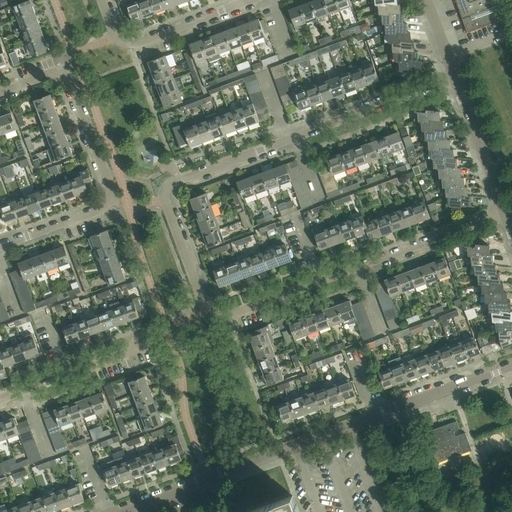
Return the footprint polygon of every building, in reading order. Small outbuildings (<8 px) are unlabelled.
[(25,19),(36,15),(30,0),(13,7),(17,15),(12,17),(13,21),(18,19),(24,17),(25,19)] [(144,17),(155,13),(150,0),(140,0),(138,1),(144,17)] [(150,0),(155,13),(166,9),(162,0),(150,0)] [(162,0),(166,9),(178,5),(175,0),(162,0)] [(317,0),(311,2),(318,19),(329,15),(323,0),(317,0)] [(336,0),(323,0),(329,15),(340,11),(336,0)] [(349,0),(336,0),(340,11),(352,6),(349,0)] [(455,0),(468,33),(511,16),(505,0),(455,0)] [(132,21),(144,17),(138,1),(126,5),(132,21)] [(311,2),(300,6),(307,23),(318,19),(311,2)] [(382,6),(381,15),(385,15),(390,16),(390,13),(399,14),(400,5),(395,4),(395,5),(386,4),(386,6),(382,6)] [(295,28),(307,23),(300,6),(289,11),(295,28)] [(385,15),(384,24),(389,25),(389,24),(393,25),(394,23),(403,24),(403,23),(403,14),(399,14),(390,13),(390,16),(385,15)] [(30,31),(40,27),(36,15),(25,19),(24,17),(18,19),(21,27),(16,29),(18,33),(23,31),(29,29),(30,31)] [(270,34),(264,18),(260,20),(267,36),(270,34)] [(259,19),(247,24),(254,41),(265,36),(259,19)] [(389,24),(389,25),(388,34),(392,34),(397,34),(398,32),(406,33),(407,24),(403,23),(403,24),(394,23),(393,25),(389,24)] [(254,41),(247,24),(236,28),(242,45),(254,41)] [(34,43),(45,39),(40,27),(30,31),(29,29),(23,31),(26,40),(21,41),(22,45),(27,43),(34,41),(34,43)] [(236,28),(224,32),(231,49),(242,45),(236,28)] [(231,49),(224,32),(213,36),(219,54),(231,49)] [(392,34),(391,43),(396,44),(396,43),(401,44),(401,41),(410,42),(411,33),(406,33),(398,32),(397,34),(392,34)] [(213,36),(201,41),(208,58),(209,62),(221,58),(219,54),(213,36)] [(34,41),(27,43),(30,52),(26,54),(27,58),(39,53),(40,55),(49,52),(45,39),(34,43),(34,41)] [(196,62),(208,58),(201,41),(190,45),(196,62)] [(396,43),(396,44),(395,53),(399,53),(405,54),(405,51),(413,52),(414,42),(410,42),(401,41),(401,44),(396,43)] [(399,53),(398,63),(403,63),(408,63),(408,61),(417,62),(417,61),(418,52),(413,52),(405,51),(405,54),(399,53)] [(153,74),(171,68),(167,56),(149,62),(153,74)] [(403,63),(402,72),(412,73),(412,70),(420,71),(421,61),(417,61),(417,62),(408,61),(408,63),(403,63)] [(271,68),(273,74),(285,69),(283,64),(271,68)] [(373,64),(362,68),(368,85),(380,81),(373,64)] [(153,74),(157,86),(175,79),(171,68),(153,74)] [(357,89),(368,85),(362,68),(351,72),(357,89)] [(273,74),(275,80),(287,75),(285,69),(273,74)] [(240,75),(239,71),(227,76),(229,79),(240,75)] [(346,93),(357,89),(351,72),(339,76),(346,93)] [(244,82),(245,84),(257,79),(255,74),(243,78),(244,82)] [(275,80),(277,85),(289,80),(287,75),(275,80)] [(334,98),(346,93),(339,76),(328,81),(334,98)] [(244,82),(243,78),(231,83),(233,86),(244,82)] [(157,86),(161,97),(179,91),(175,79),(157,86)] [(259,85),(257,79),(245,84),(247,89),(259,85)] [(291,86),(289,80),(277,85),(279,90),(291,86)] [(328,81),(317,85),(323,102),(334,98),(328,81)] [(300,110),(312,106),(305,89),(304,84),(292,89),(293,92),(295,97),(298,103),(300,110)] [(249,95),(261,90),(259,85),(247,89),(249,95)] [(305,89),(312,106),(323,102),(317,85),(305,89)] [(279,90),(281,96),(293,92),(292,89),(291,86),(279,90)] [(249,95),(251,100),(263,96),(261,90),(249,95)] [(183,103),(179,91),(161,97),(166,109),(183,103)] [(283,102),(295,97),(293,92),(281,96),(283,102)] [(39,113),(55,108),(51,96),(35,101),(39,113)] [(253,105),(265,101),(263,96),(251,100),(253,105)] [(298,103),(295,97),(283,102),(286,108),(298,103)] [(253,105),(255,111),(267,106),(265,101),(253,105)] [(253,105),(241,109),(248,126),(259,122),(258,117),(255,111),(253,105)] [(267,106),(255,111),(258,117),(270,113),(267,106)] [(59,119),(55,108),(39,113),(43,125),(59,119)] [(236,131),(248,126),(241,109),(230,113),(236,131)] [(420,122),(424,122),(425,122),(430,123),(430,120),(439,121),(439,120),(440,112),(426,110),(426,113),(421,112),(420,122)] [(225,135),(236,131),(230,113),(218,117),(225,135)] [(0,117),(0,121),(5,134),(17,130),(11,114),(0,117)] [(213,139),(225,135),(218,117),(217,114),(205,118),(207,122),(213,139)] [(59,119),(43,125),(48,137),(64,131),(59,119)] [(442,131),(442,130),(443,121),(439,120),(439,121),(430,120),(430,123),(425,122),(424,122),(424,132),(428,132),(433,132),(434,130),(442,131)] [(202,143),(213,139),(207,122),(196,126),(202,143)] [(190,147),(202,143),(196,126),(184,130),(183,125),(174,128),(173,128),(180,147),(180,146),(188,143),(190,147)] [(409,136),(407,130),(401,132),(403,139),(409,136)] [(446,140),(447,131),(442,130),(442,131),(434,130),(433,132),(428,132),(427,141),(431,141),(432,141),(437,141),(437,139),(446,140)] [(64,131),(48,137),(52,149),(68,143),(64,131)] [(399,132),(387,137),(393,153),(405,149),(399,132)] [(375,141),(381,158),(393,153),(387,137),(375,141)] [(450,140),(446,140),(437,139),(437,141),(432,141),(431,141),(431,150),(435,151),(435,150),(440,151),(441,148),(449,149),(450,140)] [(375,141),(363,146),(369,162),(381,158),(375,141)] [(57,161),(72,155),(68,143),(52,149),(57,161)] [(351,150),(358,167),(369,162),(363,146),(351,150)] [(435,150),(435,151),(434,159),(438,160),(438,159),(444,160),(444,158),(453,159),(453,158),(454,149),(449,149),(441,148),(440,151),(435,150)] [(351,150),(339,155),(345,171),(358,167),(351,150)] [(330,166),(332,172),(334,175),(345,171),(339,155),(327,159),(330,166)] [(438,159),(438,160),(437,169),(442,169),(447,169),(448,167),(456,168),(457,159),(453,158),(453,159),(444,158),(444,160),(438,159)] [(59,164),(52,167),(54,174),(62,171),(59,164)] [(285,165),(273,169),(279,186),(291,181),(289,175),(287,169),(285,165)] [(299,165),(287,169),(289,175),(301,171),(299,165)] [(332,172),(330,166),(318,171),(320,176),(332,172)] [(442,169),(441,178),(445,179),(445,178),(451,179),(451,177),(460,177),(461,168),(456,168),(448,167),(447,169),(442,169)] [(279,186),(273,169),(261,173),(267,190),(279,186)] [(82,176),(70,180),(76,196),(88,192),(87,189),(94,187),(88,171),(81,173),(82,176)] [(291,181),(303,176),(301,171),(289,175),(291,181)] [(320,176),(322,182),(334,178),(334,175),(332,172),(320,176)] [(261,173),(250,178),(256,194),(267,190),(261,173)] [(293,186),(305,182),(303,176),(291,181),(293,186)] [(445,178),(445,179),(444,188),(449,188),(454,188),(455,186),(463,187),(463,186),(464,178),(460,177),(451,177),(451,179),(445,178)] [(244,199),(256,194),(250,178),(238,182),(244,199)] [(334,178),(322,182),(324,188),(336,183),(334,178)] [(65,201),(76,196),(70,180),(59,185),(65,201)] [(295,192),(307,188),(305,182),(293,186),(295,192)] [(324,188),(327,193),(338,189),(336,183),(324,188)] [(53,205),(65,201),(59,185),(47,189),(53,205)] [(449,188),(448,197),(452,197),(458,198),(458,196),(467,197),(467,196),(468,187),(463,186),(463,187),(455,186),(454,188),(449,188)] [(297,198),(309,193),(307,188),(295,192),(297,198)] [(41,209),(53,205),(47,189),(36,193),(41,209)] [(341,195),(338,189),(327,193),(329,199),(341,195)] [(30,214),(41,209),(36,193),(24,198),(30,214)] [(297,198),(300,203),(311,199),(309,193),(297,198)] [(190,200),(195,212),(211,206),(207,194),(190,200)] [(452,197),(451,207),(462,208),(462,205),(470,206),(471,197),(467,196),(467,197),(458,196),(458,198),(452,197)] [(18,218),(30,214),(24,198),(12,202),(18,218)] [(302,209),(313,205),(311,199),(300,203),(302,209)] [(413,206),(419,222),(431,218),(425,201),(413,206)] [(6,223),(18,218),(12,202),(1,206),(0,207),(2,213),(5,218),(6,223)] [(195,212),(199,223),(216,217),(211,206),(195,212)] [(407,227),(419,222),(413,206),(401,210),(407,227)] [(395,231),(407,227),(401,210),(389,215),(395,231)] [(383,236),(395,231),(389,215),(377,219),(383,236)] [(199,223),(204,235),(220,229),(216,217),(199,223)] [(350,221),(356,238),(368,233),(364,224),(362,217),(350,221)] [(371,240),(383,236),(377,219),(364,224),(368,233),(371,240)] [(345,242),(356,238),(350,221),(338,225),(345,242)] [(333,246),(345,242),(338,225),(327,230),(333,246)] [(224,241),(220,229),(204,235),(208,247),(224,241)] [(321,251),(333,246),(327,230),(315,234),(321,251)] [(91,237),(96,249),(112,243),(107,231),(91,237)] [(116,255),(112,243),(96,249),(100,261),(116,255)] [(78,256),(73,244),(68,245),(73,258),(78,256)] [(273,248),(279,265),(291,260),(285,244),(273,248)] [(488,255),(488,254),(489,246),(476,244),(476,247),(471,246),(470,256),(474,256),(480,257),(480,254),(488,255)] [(64,247),(52,251),(58,267),(70,263),(64,247)] [(268,269),(279,265),(273,248),(261,253),(268,269)] [(41,256),(47,271),(58,267),(52,251),(41,256)] [(256,274),(268,269),(261,253),(250,257),(256,274)] [(474,256),(473,265),(477,266),(477,265),(483,266),(483,263),(492,264),(493,255),(488,254),(488,255),(480,254),(480,257),(474,256)] [(100,261),(105,274),(121,268),(116,255),(100,261)] [(41,256),(30,260),(36,276),(47,271),(41,256)] [(77,270),(82,268),(78,256),(73,258),(77,270)] [(244,278),(256,274),(250,257),(238,261),(244,278)] [(457,265),(454,257),(448,259),(451,267),(457,265)] [(433,262),(439,279),(451,274),(445,258),(433,262)] [(24,280),(36,276),(30,260),(18,264),(20,270),(22,276),(24,280)] [(232,282),(244,278),(238,261),(226,266),(232,282)] [(433,262),(421,267),(427,283),(439,279),(433,262)] [(477,265),(477,266),(476,275),(481,275),(487,275),(487,273),(495,274),(495,273),(496,264),(492,264),(483,263),(483,266),(477,265)] [(220,287),(232,282),(226,266),(214,270),(220,287)] [(409,271),(416,288),(427,283),(421,267),(409,271)] [(77,270),(82,282),(87,280),(82,268),(77,270)] [(126,280),(121,268),(105,274),(109,286),(126,280)] [(10,274),(12,280),(22,276),(20,270),(10,274)] [(409,271),(397,276),(403,292),(416,288),(409,271)] [(481,275),(480,284),(484,285),(484,284),(490,285),(490,282),(499,283),(500,274),(495,273),(495,274),(487,273),(487,275),(481,275)] [(22,276),(12,280),(14,285),(25,281),(24,280),(22,276)] [(387,287),(389,292),(391,297),(403,292),(397,276),(385,280),(387,287)] [(82,282),(86,295),(91,293),(87,280),(82,282)] [(25,281),(14,285),(16,291),(27,287),(25,281)] [(502,293),(503,283),(499,283),(490,282),(490,285),(484,284),(484,285),(483,294),(488,294),(494,294),(494,292),(502,293)] [(27,287),(16,291),(18,297),(29,293),(27,287)] [(69,297),(81,293),(79,287),(68,292),(69,297)] [(389,292),(387,287),(376,291),(378,296),(389,292)] [(68,292),(56,296),(58,301),(69,297),(68,292)] [(391,297),(389,292),(378,296),(379,301),(391,297)] [(507,293),(502,293),(494,292),(494,294),(488,294),(487,303),(491,304),(491,303),(497,304),(497,301),(506,302),(507,293)] [(29,293),(18,297),(20,302),(31,298),(29,293)] [(58,301),(56,296),(45,300),(47,305),(58,301)] [(381,306),(393,302),(391,297),(379,301),(381,306)] [(31,298),(20,302),(22,308),(33,304),(31,298)] [(134,303),(122,307),(128,322),(139,317),(138,312),(143,310),(139,298),(133,300),(134,303)] [(35,310),(47,305),(45,300),(33,305),(35,310)] [(355,316),(353,311),(351,306),(352,305),(351,301),(349,301),(337,305),(343,322),(344,324),(346,324),(347,324),(349,324),(351,324),(352,323),(354,323),(355,322),(357,321),(355,318),(355,316)] [(351,306),(353,311),(365,307),(363,301),(352,305),(351,306)] [(491,303),(491,304),(490,313),(495,313),(500,313),(501,311),(509,312),(509,311),(510,302),(506,302),(497,301),(497,304),(491,303)] [(383,311),(395,306),(393,302),(381,306),(383,311)] [(128,322),(122,307),(121,303),(109,308),(116,326),(128,322)] [(33,304),(22,308),(25,314),(35,310),(33,305),(33,304)] [(337,305),(325,310),(331,326),(343,322),(337,305)] [(385,316),(397,312),(395,306),(383,311),(385,316)] [(367,312),(365,307),(353,311),(355,316),(367,312)] [(99,315),(104,330),(116,326),(109,308),(97,312),(99,315)] [(320,331),(331,326),(325,310),(313,314),(320,331)] [(495,313),(494,322),(498,323),(499,322),(504,323),(504,320),(511,321),(511,311),(509,311),(509,312),(501,311),(500,313),(495,313)] [(355,316),(355,318),(357,321),(368,317),(367,312),(355,316)] [(387,321),(398,317),(397,312),(385,316),(387,321)] [(0,322),(10,319),(9,319),(7,313),(0,316),(0,322)] [(313,314),(301,319),(308,335),(320,331),(313,314)] [(93,335),(104,330),(99,315),(87,320),(93,335)] [(370,322),(368,317),(357,321),(359,326),(370,322)] [(389,326),(400,321),(398,317),(387,321),(389,326)] [(295,340),(308,335),(301,319),(289,323),(295,340)] [(93,335),(87,320),(75,324),(81,339),(93,335)] [(499,322),(498,323),(497,331),(501,332),(502,331),(507,332),(508,329),(511,330),(511,321),(504,320),(504,323),(499,322)] [(391,331),(402,326),(400,321),(389,326),(391,331)] [(359,326),(360,331),(372,326),(370,322),(359,326)] [(81,339),(75,324),(63,328),(69,343),(81,339)] [(255,349),(255,350),(271,344),(275,342),(268,326),(251,332),(253,336),(250,338),(253,346),(252,348),(255,349)] [(360,331),(362,336),(374,331),(372,326),(360,331)] [(502,331),(501,332),(501,341),(498,341),(498,340),(497,340),(497,341),(482,347),(481,348),(484,355),(485,356),(490,354),(491,353),(492,352),(494,352),(500,350),(500,349),(502,348),(504,349),(511,345),(511,330),(508,329),(507,332),(502,331)] [(376,336),(374,331),(362,336),(364,341),(376,336)] [(485,343),(483,336),(477,338),(480,345),(485,343)] [(468,358),(462,342),(461,337),(449,341),(450,346),(456,362),(468,358)] [(475,337),(462,342),(468,358),(481,354),(475,337)] [(22,343),(28,359),(40,354),(34,339),(22,343)] [(10,348),(16,363),(28,359),(22,343),(10,348)] [(259,362),(275,356),(271,344),(255,350),(259,362)] [(445,367),(453,364),(455,365),(456,362),(450,346),(439,350),(445,367)] [(0,355),(2,361),(4,367),(16,363),(10,348),(0,351),(0,355)] [(426,352),(433,371),(445,367),(439,350),(435,352),(434,350),(432,349),(426,352)] [(415,359),(421,376),(433,371),(426,352),(425,350),(413,354),(415,359)] [(259,362),(264,374),(280,368),(275,356),(259,362)] [(403,364),(409,380),(421,376),(415,359),(403,364)] [(396,387),(397,384),(391,368),(387,370),(385,364),(373,368),(377,378),(380,376),(385,389),(394,386),(396,387)] [(397,384),(409,380),(403,364),(391,368),(397,384)] [(284,380),(280,368),(264,374),(268,386),(284,380)] [(129,383),(133,395),(150,389),(145,377),(129,383)] [(337,384),(343,401),(355,396),(349,380),(337,384)] [(332,405),(343,401),(337,384),(325,389),(332,405)] [(154,400),(150,389),(133,395),(138,407),(154,400)] [(313,393),(319,409),(332,405),(325,389),(313,393)] [(102,392),(90,397),(96,413),(108,409),(102,392)] [(308,414),(319,409),(313,393),(302,397),(308,414)] [(90,397),(79,401),(85,418),(96,413),(90,397)] [(290,402),(296,418),(308,414),(302,397),(290,402)] [(138,407),(142,419),(159,412),(154,400),(138,407)] [(79,401),(66,406),(73,422),(85,418),(79,401)] [(284,423),(296,418),(290,402),(278,406),(284,423)] [(55,410),(54,410),(56,415),(58,420),(60,425),(60,427),(73,422),(66,406),(58,409),(56,408),(55,410)] [(54,409),(42,414),(44,419),(56,415),(54,409)] [(163,424),(159,412),(142,419),(144,422),(139,424),(142,432),(163,424)] [(56,415),(44,419),(46,425),(58,420),(56,415)] [(1,422),(7,439),(20,434),(18,430),(16,424),(18,424),(16,418),(14,419),(14,418),(1,422)] [(28,420),(18,424),(16,424),(18,430),(30,425),(28,420)] [(58,420),(46,425),(48,430),(60,425),(58,420)] [(454,431),(460,429),(457,421),(456,421),(456,422),(440,428),(436,429),(425,433),(425,432),(424,433),(427,441),(434,439),(436,444),(426,448),(430,461),(437,459),(439,463),(452,458),(451,454),(457,452),(458,455),(472,450),(465,433),(461,434),(461,435),(456,437),(454,431)] [(30,425),(18,430),(20,434),(31,430),(30,425)] [(60,425),(48,430),(50,435),(62,430),(60,427),(60,425)] [(22,439),(33,435),(31,430),(20,434),(22,439)] [(62,430),(50,435),(52,439),(64,435),(62,430)] [(35,440),(33,435),(22,439),(23,444),(35,440)] [(64,435),(52,439),(54,444),(65,440),(64,435)] [(164,448),(170,465),(182,460),(179,452),(183,451),(178,436),(168,439),(171,446),(164,448)] [(25,449),(37,445),(35,440),(23,444),(25,449)] [(65,440),(54,444),(55,449),(67,445),(65,440)] [(39,450),(37,445),(25,449),(27,454),(39,450)] [(67,445),(55,449),(57,454),(69,450),(67,445)] [(158,469),(170,465),(164,448),(152,453),(158,469)] [(29,459),(41,455),(39,450),(27,454),(29,459)] [(146,473),(158,469),(152,453),(140,457),(146,473)] [(43,460),(41,455),(29,459),(31,464),(43,460)] [(134,478),(146,473),(140,457),(128,461),(134,478)] [(55,459),(50,461),(54,474),(60,471),(55,459)] [(122,482),(116,466),(114,460),(98,466),(102,475),(105,474),(110,487),(122,482)] [(122,482),(134,478),(128,461),(116,466),(122,482)] [(81,483),(66,489),(72,505),(85,501),(81,491),(84,490),(81,483)] [(61,509),(72,505),(66,489),(55,493),(61,509)] [(53,511),(61,509),(55,493),(43,497),(48,511),(53,511)] [(298,511),(292,496),(278,501),(278,502),(267,506),(267,505),(251,511),(298,511)] [(34,511),(48,511),(43,497),(31,502),(34,511)] [(34,511),(31,502),(19,506),(21,511),(34,511)]
